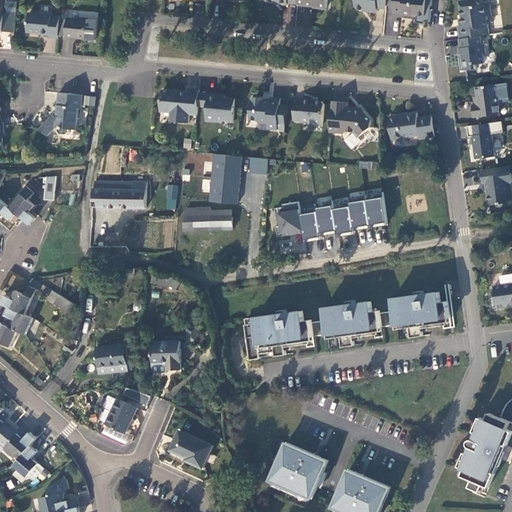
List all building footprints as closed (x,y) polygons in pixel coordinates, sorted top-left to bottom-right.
[(0,0),(0,33),(1,34),(3,32),(16,33),(17,14),(6,13),(7,2),(4,0),(0,0)] [(378,8),(387,9),(388,0),(357,0),(357,7),(359,9),(369,11),(369,12),(377,12),(378,8)] [(426,16),(427,0),(395,0),(394,13),(404,14),(404,15),(413,16),(413,15),(426,16)] [(459,26),(461,39),(462,39),(482,36),(486,36),(485,28),(490,27),(488,16),(493,16),(491,3),(481,5),(478,3),(478,0),(468,0),(461,1),(464,25),(459,26)] [(49,38),(59,39),(59,36),(61,19),(61,18),(30,15),(28,32),(39,33),(39,35),(49,36),(49,38)] [(61,19),(59,36),(66,36),(67,38),(87,40),(89,19),(80,19),(79,20),(68,19),(68,20),(61,19)] [(482,36),(462,39),(463,48),(464,54),(460,54),(462,71),(478,68),(477,64),(485,63),(484,54),(487,53),(486,42),(482,43),(482,36)] [(61,55),(72,56),(73,39),(62,38),(61,55)] [(447,47),(447,55),(457,54),(457,46),(447,47)] [(500,84),(477,87),(480,104),(473,104),(475,118),(501,114),(499,95),(501,92),(500,84)] [(190,114),(198,115),(199,106),(200,93),(200,90),(190,89),(189,92),(180,91),(180,93),(176,93),(176,92),(163,91),(161,112),(172,112),(171,121),(190,123),(190,114)] [(81,109),(83,96),(58,93),(56,117),(52,117),(40,129),(48,136),(56,129),(56,128),(58,128),(58,131),(59,134),(67,135),(69,133),(69,129),(76,130),(78,108),(81,109)] [(200,93),(199,106),(208,107),(209,94),(200,93)] [(209,94),(208,107),(207,121),(223,122),(224,121),(234,121),(236,99),(226,98),(226,96),(220,95),(221,95),(209,94)] [(280,123),(281,105),(282,99),(272,98),(272,102),(271,102),(269,101),(267,101),(267,100),(264,100),(263,100),(263,98),(253,97),(251,120),(258,120),(261,123),(269,124),(269,129),(279,130),(280,123)] [(324,125),(326,105),(324,102),(314,101),(314,99),(304,98),(304,102),(297,101),(295,120),(313,122),(315,124),(324,125)] [(349,103),(333,101),(330,132),(346,134),(348,131),(356,132),(360,137),(372,128),(373,120),(365,111),(359,111),(359,108),(349,108),(349,103)] [(287,124),(289,106),(281,105),(280,123),(287,124)] [(419,118),(419,113),(406,115),(406,116),(401,117),(401,116),(390,117),(393,139),(394,139),(396,141),(405,140),(407,138),(420,136),(420,139),(436,137),(433,116),(419,118)] [(475,144),(477,159),(497,156),(493,133),(473,135),(474,144),(475,144)] [(184,138),(183,148),(190,149),(191,139),(184,138)] [(267,175),(268,159),(250,157),(248,173),(267,175)] [(507,166),(483,170),(484,183),(488,183),(491,205),(509,203),(508,198),(511,197),(511,172),(509,174),(507,166)] [(79,174),(70,174),(70,184),(79,184),(79,174)] [(47,201),(57,200),(56,176),(46,176),(47,201)] [(93,189),(92,206),(147,207),(147,183),(134,182),(134,186),(130,186),(129,190),(114,189),(114,182),(96,181),(95,189),(93,189)] [(177,209),(176,184),(166,185),(167,210),(177,209)] [(30,224),(36,218),(30,212),(35,206),(29,200),(35,194),(28,188),(10,207),(17,212),(24,219),(30,224)] [(0,197),(0,219),(4,215),(10,220),(17,212),(10,207),(0,197)] [(278,237),(290,235),(289,232),(304,230),(299,201),(283,204),(284,207),(276,208),(277,218),(280,218),(282,225),(277,226),(278,237)] [(233,229),(233,217),(223,217),(223,211),(211,211),(211,208),(187,208),(185,230),(195,230),(195,227),(203,227),(203,230),(233,229)] [(305,239),(280,239),(280,253),(304,253),(305,239)] [(511,283),(505,287),(504,285),(495,286),(495,296),(493,296),(494,307),(511,304),(511,283)] [(5,295),(1,303),(10,307),(26,315),(37,290),(29,287),(25,295),(17,291),(14,299),(5,295)] [(394,298),(395,311),(397,325),(397,326),(409,324),(411,338),(423,336),(422,327),(444,324),(443,320),(450,319),(448,301),(441,302),(440,292),(394,298)] [(78,306),(61,295),(55,303),(72,314),(76,308),(78,306)] [(382,327),(380,313),(380,310),(373,311),(371,302),(325,308),(327,321),(328,335),(329,335),(341,333),(343,347),(355,345),(354,336),(375,333),(374,328),(382,327)] [(27,334),(34,318),(26,315),(10,307),(6,315),(14,319),(11,327),(19,330),(27,334)] [(83,312),(76,308),(72,314),(79,319),(83,312)] [(314,337),(312,323),(312,320),(304,321),(303,311),(256,317),(257,323),(247,324),(248,333),(249,345),(251,359),(262,358),(261,354),(275,352),(276,355),(286,354),(285,345),(307,342),(306,338),(314,337)] [(11,327),(0,321),(0,341),(11,346),(19,330),(11,327)] [(168,368),(181,369),(182,340),(152,341),(153,372),(168,371),(168,368)] [(126,344),(97,347),(100,372),(129,369),(126,344)] [(147,403),(149,395),(125,389),(123,396),(147,403)] [(125,433),(137,408),(118,399),(106,423),(125,433)] [(5,410),(0,405),(0,441),(0,442),(16,423),(10,418),(6,422),(4,419),(9,414),(4,410),(5,410)] [(510,421),(489,413),(486,419),(479,417),(474,431),(476,432),(474,439),(471,439),(470,441),(469,442),(468,444),(470,448),(468,453),(465,452),(459,466),(465,469),(463,475),(472,480),(469,487),(480,491),(483,484),(489,487),(495,473),(492,472),(495,466),(498,467),(505,452),(501,451),(504,444),(507,445),(511,433),(511,430),(507,428),(510,421)] [(30,435),(16,423),(0,442),(20,459),(32,445),(38,438),(31,433),(30,435)] [(213,445),(180,430),(171,451),(187,458),(186,460),(202,467),(213,445)] [(328,460),(287,442),(270,480),(312,498),(328,460)] [(20,459),(14,465),(28,477),(40,464),(33,457),(38,451),(32,445),(20,459)] [(391,488),(350,470),(333,507),(344,511),(380,511),(384,504),(380,502),(383,496),(388,494),(391,488)] [(56,511),(79,507),(77,498),(65,501),(64,498),(65,492),(69,489),(67,479),(64,476),(49,489),(50,495),(40,497),(43,511),(56,511)]
